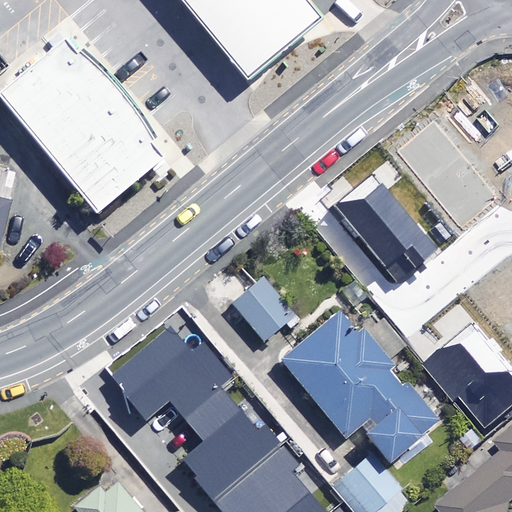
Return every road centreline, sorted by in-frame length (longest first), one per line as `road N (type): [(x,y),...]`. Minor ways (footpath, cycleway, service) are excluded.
road 1 (tertiary): [(384,69),(83,311),(0,355)]
road 2 (tertiary): [(505,8),(384,69)]
